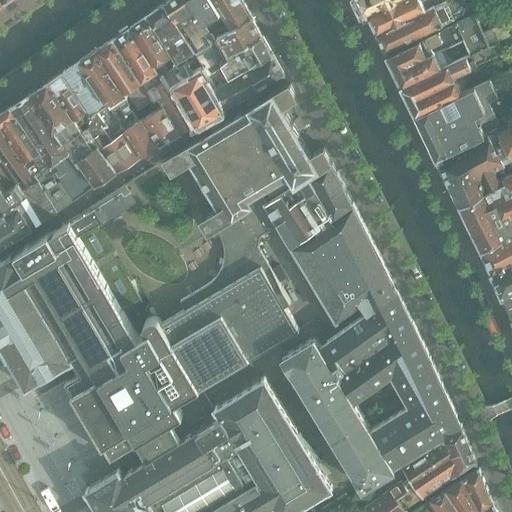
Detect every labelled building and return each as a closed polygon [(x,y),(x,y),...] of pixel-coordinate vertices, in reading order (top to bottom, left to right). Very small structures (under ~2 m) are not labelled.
[(169,0),(167,2),(199,51),(196,53),(206,68),(208,73),(226,61),(225,58),(214,39),(232,28),(214,0),(169,0)] [(214,0),(232,28),(252,16),(242,0),(214,0)] [(367,9),(368,13),(368,14),(369,14),(397,0),(361,0),(366,9),(367,9)] [(375,26),(375,28),(376,28),(377,31),(441,0),(397,0),(369,14),(369,15),(375,26)] [(464,13),(468,4),(470,8),(483,2),(482,0),(441,0),(377,31),(378,32),(386,51),(387,51),(387,50),(404,42),(464,13)] [(166,2),(165,3),(161,6),(161,5),(160,6),(154,11),(153,11),(153,12),(149,14),(182,62),(180,63),(187,74),(191,72),(193,76),(206,68),(196,53),(199,51),(167,2),(166,2),(166,3),(166,2)] [(388,55),(404,86),(450,63),(444,50),(464,41),(470,54),(492,45),(485,31),(476,12),(389,55),(388,55)] [(161,61),(158,63),(170,83),(177,79),(179,83),(189,78),(187,74),(180,63),(182,62),(149,14),(148,14),(143,18),(132,26),(161,61)] [(232,28),(214,39),(225,58),(262,34),(252,17),(252,16),(232,28)] [(504,22),(485,31),(492,45),(498,42),(511,36),(504,22)] [(120,34),(119,34),(119,35),(117,36),(142,75),(140,76),(142,80),(142,79),(144,82),(143,82),(153,102),(160,98),(163,105),(180,133),(199,122),(179,83),(177,79),(170,83),(158,63),(161,61),(132,26),(132,25),(131,26),(129,28),(121,33),(120,34)] [(270,49),(270,48),(265,39),(264,38),(264,39),(263,36),(262,35),(262,34),(225,58),(226,61),(208,73),(206,75),(215,93),(238,79),(274,55),(273,53),(272,52),(270,49)] [(115,37),(115,38),(114,38),(100,47),(126,90),(142,80),(140,76),(142,75),(117,36),(116,37),(115,37)] [(412,103),(413,105),(416,111),(417,114),(418,114),(464,92),(456,75),(503,52),(498,42),(492,45),(470,54),(450,63),(404,86),(404,87),(404,88),(404,89),(405,89),(407,93),(407,94),(408,95),(409,97),(408,97),(411,103),(412,103)] [(125,90),(126,90),(100,47),(83,58),(108,102),(109,102),(112,106),(129,95),(125,90)] [(215,93),(223,108),(259,87),(259,88),(284,73),(274,55),(238,79),(215,93)] [(86,115),(89,119),(82,124),(83,125),(79,128),(92,149),(99,145),(100,147),(112,139),(102,123),(105,121),(98,109),(108,102),(83,58),(68,68),(69,69),(66,71),(65,70),(64,71),(91,112),(86,115)] [(191,72),(187,74),(189,78),(179,83),(199,122),(223,108),(215,93),(206,75),(208,73),(206,68),(193,76),(191,72)] [(60,73),(49,81),(79,128),(83,125),(82,124),(89,119),(86,115),(91,112),(64,71),(63,71),(64,71),(61,74),(60,73)] [(432,145),(431,145),(437,158),(438,157),(438,158),(486,134),(480,123),(495,116),(489,102),(498,98),(488,79),(464,92),(418,114),(417,114),(432,145)] [(49,81),(30,95),(53,130),(55,129),(80,166),(81,165),(96,186),(117,172),(100,147),(99,145),(92,149),(79,128),(49,81)] [(291,121),(281,104),(296,95),(290,84),(166,158),(173,169),(190,159),(220,206),(203,217),(210,228),(215,236),(220,232),(266,202),(267,203),(331,160),(330,159),(324,147),(311,155),(301,138),(300,135),(300,134),(299,132),(297,133),(294,126),(295,126),(295,125),(294,123),(293,123),(291,120),(291,121)] [(13,106),(52,165),(51,165),(74,200),(96,186),(81,165),(80,166),(55,129),(53,130),(30,95),(13,106)] [(163,105),(143,119),(159,146),(180,133),(163,105)] [(0,115),(0,122),(38,181),(58,212),(74,200),(51,165),(52,165),(13,106),(0,115)] [(143,119),(126,130),(142,157),(159,146),(143,119)] [(19,184),(18,185),(22,192),(38,181),(0,122),(0,154),(2,158),(19,184)] [(511,125),(440,161),(451,185),(511,153),(511,125)] [(112,139),(100,147),(117,172),(142,157),(126,130),(112,139)] [(504,178),(511,173),(511,153),(451,185),(461,204),(506,181),(504,178)] [(0,216),(2,215),(2,214),(4,213),(26,196),(22,192),(18,185),(19,184),(2,158),(0,159),(0,216)] [(331,160),(267,203),(280,224),(286,234),(282,237),(288,248),(353,202),(352,201),(353,201),(342,181),(342,180),(341,178),(340,179),(337,174),(338,173),(337,171),(332,161),(331,161),(331,160)] [(461,204),(478,239),(478,241),(479,240),(481,245),(481,247),(482,246),(483,249),(511,235),(511,173),(504,178),(506,181),(461,204)] [(38,181),(22,192),(26,196),(43,222),(58,212),(38,181)] [(125,184),(90,206),(90,207),(101,224),(102,223),(102,224),(136,202),(127,188),(127,187),(125,184)] [(2,214),(2,215),(0,216),(0,247),(43,222),(26,196),(4,213),(2,214)] [(221,235),(223,238),(224,242),(225,245),(225,248),(226,251),(226,254),(225,258),(224,261),(224,263),(223,267),(222,269),(221,271),(219,273),(218,275),(217,277),(214,279),(213,281),(210,283),(208,284),(182,300),(187,309),(164,323),(162,319),(161,318),(160,317),(158,316),(156,316),(154,316),(152,317),(150,318),(149,319),(148,320),(147,321),(147,322),(146,323),(146,324),(146,325),(146,327),(147,328),(147,329),(149,332),(141,337),(134,327),(131,321),(130,322),(124,312),(143,300),(97,226),(101,224),(90,207),(66,222),(67,223),(50,233),(50,232),(16,252),(12,255),(74,359),(81,372),(66,380),(73,392),(72,393),(87,418),(104,446),(105,445),(112,457),(137,443),(140,449),(147,460),(181,439),(175,429),(171,422),(183,415),(181,412),(176,403),(300,330),(285,305),(291,302),(258,246),(261,235),(280,224),(267,203),(266,202),(220,232),(221,235)] [(295,259),(299,256),(337,320),(361,303),(368,312),(398,290),(397,289),(396,290),(393,283),(394,283),(394,282),(393,279),(393,280),(379,252),(353,202),(288,248),(295,259)] [(484,251),(486,256),(486,257),(487,257),(493,272),(511,262),(511,235),(483,249),(484,250),(483,250),(484,251)] [(74,359),(12,255),(11,254),(8,256),(8,257),(0,261),(0,343),(8,357),(9,356),(25,384),(26,387),(28,386),(74,359)] [(500,285),(503,293),(504,295),(511,290),(511,262),(493,272),(499,285),(500,285)] [(461,423),(461,422),(459,423),(456,416),(458,416),(457,415),(458,415),(457,413),(456,413),(443,384),(444,384),(442,381),(431,358),(430,355),(430,356),(427,349),(426,347),(414,323),(415,323),(413,320),(413,321),(398,292),(399,292),(398,290),(368,312),(321,345),(315,336),(284,356),(292,370),(293,370),(356,473),(355,473),(357,475),(356,475),(362,485),(363,485),(364,487),(462,427),(463,427),(462,426),(462,425),(461,423)] [(123,474),(121,472),(122,472),(120,468),(116,470),(117,471),(90,487),(89,487),(86,489),(88,492),(100,511),(271,511),(277,509),(278,508),(280,511),(291,511),(330,489),(333,487),(331,484),(327,477),(331,475),(324,464),(325,464),(322,459),(322,460),(319,455),(316,450),(301,426),(297,428),(296,426),(267,379),(265,375),(262,378),(218,405),(218,404),(215,406),(217,409),(221,415),(199,428),(181,439),(147,460),(123,474)] [(464,430),(462,427),(402,464),(413,480),(469,442),(469,441),(468,441),(467,438),(467,437),(464,430)] [(413,480),(415,483),(409,488),(409,489),(397,496),(407,509),(424,496),(424,497),(476,461),(476,460),(476,459),(471,448),(469,442),(413,480)] [(480,511),(494,503),(493,501),(493,500),(492,499),(490,495),(490,494),(479,466),(478,466),(478,465),(478,466),(430,498),(439,511),(480,511)] [(401,479),(365,507),(368,511),(408,511),(407,509),(397,496),(409,489),(409,488),(408,488),(401,479)] [(497,511),(494,503),(480,511),(497,511)]
